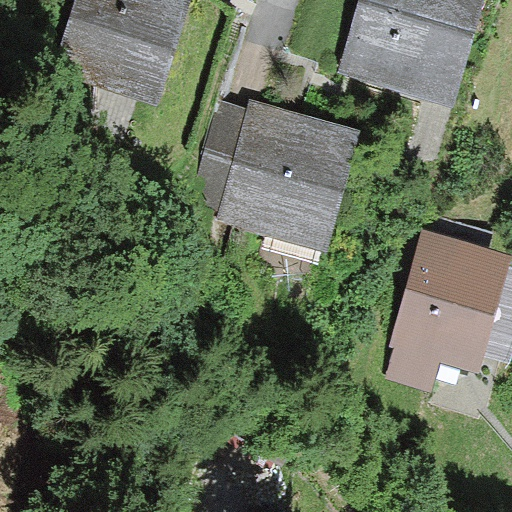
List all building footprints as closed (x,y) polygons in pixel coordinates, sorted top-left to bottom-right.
[(178,0),(63,0),(44,63),(150,95),(178,0)] [(469,17),(395,0),(352,0),(336,71),(451,97),(469,17)] [(395,0),(469,17),(472,0),(395,0)] [(354,120),(244,96),(241,107),(214,101),(183,240),(201,243),(208,210),(218,212),(217,218),(327,242),(354,120)] [(506,246),(415,224),(386,343),(390,343),(382,376),(424,386),(432,354),(478,365),(506,246)]
